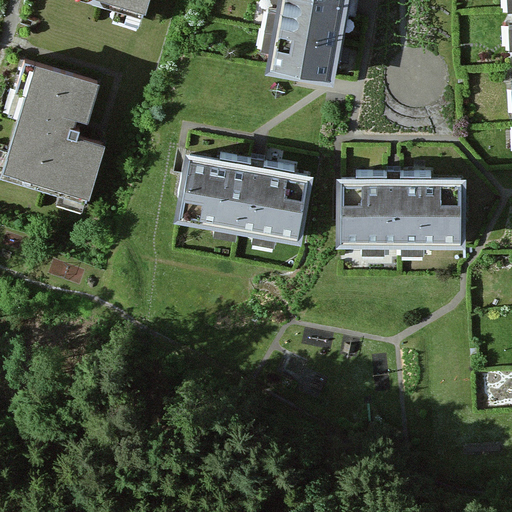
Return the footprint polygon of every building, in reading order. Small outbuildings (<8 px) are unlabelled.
[(90,0),(136,13),(139,0),(90,0)] [(330,93),(346,0),(285,0),(270,83),(330,93)] [(23,61),(0,142),(0,176),(84,200),(99,148),(76,142),(93,81),(23,61)] [(180,231),(302,248),(311,183),(189,166),(180,231)] [(465,189),(342,189),(342,251),(465,251),(465,189)]
